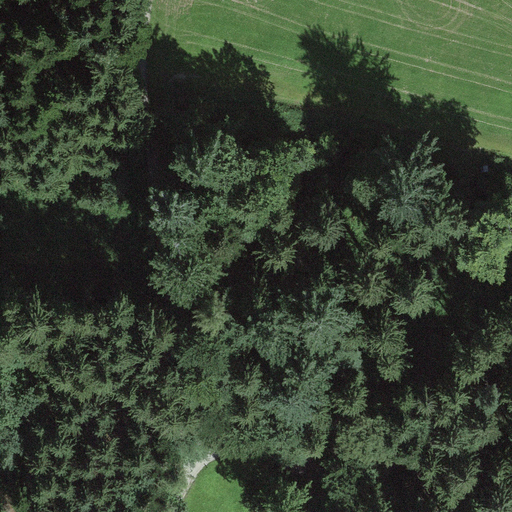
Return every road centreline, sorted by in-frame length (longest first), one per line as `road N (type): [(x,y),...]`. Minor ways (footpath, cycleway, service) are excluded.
road 1 (track): [(437,511),(305,446),(217,448),(154,184),(149,0)]
road 2 (track): [(169,511),(191,470),(217,448),(107,370),(0,327)]
